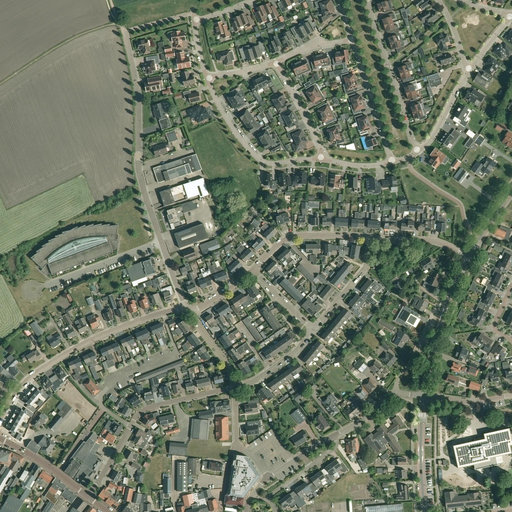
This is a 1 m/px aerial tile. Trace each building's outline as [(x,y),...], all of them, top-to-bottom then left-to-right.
[(291,5),(288,0),(280,0),(282,2),(278,4),(282,13),(288,10),(287,7),(291,5)] [(322,11),(334,7),(332,3),(331,4),(330,1),(322,3),(321,0),(315,3),(317,8),(320,7),(321,8),(322,11)] [(422,10),(430,4),(427,0),(423,0),(422,0),(418,0),(414,3),(417,8),(420,6),(422,10)] [(380,4),(377,5),(377,6),(377,8),(377,9),(379,12),(385,11),(386,13),(393,11),(392,8),(389,9),(386,2),(383,3),(383,2),(380,3),(380,4)] [(263,6),(267,15),(270,13),(272,19),(278,16),(274,6),(271,7),(269,4),(263,6)] [(267,15),(263,6),(257,8),(259,12),(255,14),(260,24),(266,21),(263,16),(267,14),(267,15)] [(334,7),(322,11),(323,13),(322,14),(319,15),(322,24),(325,23),(329,20),(328,16),(335,14),(334,11),(335,10),(334,7)] [(429,24),(439,18),(434,11),(430,14),(428,11),(419,16),(423,22),(426,20),(429,24)] [(239,16),(243,26),(244,26),(243,26),(247,24),(248,27),(253,25),(249,15),(246,17),(245,13),(245,14),(244,13),(241,14),(241,15),(239,16)] [(383,22),(383,23),(382,23),(383,26),(383,27),(393,23),(392,20),(395,19),(393,13),(386,15),(387,18),(382,20),(383,22)] [(243,26),(239,16),(234,19),(235,22),(232,23),(236,32),(240,30),(240,28),(243,26)] [(302,25),(308,36),(308,35),(309,34),(310,34),(312,33),(313,32),(314,31),(310,24),(312,23),(309,18),(304,21),(306,24),(302,25)] [(223,26),(222,22),(215,24),(216,28),(215,29),(217,35),(222,34),(223,38),(229,37),(226,25),(223,26)] [(393,23),(383,27),(384,29),(385,29),(386,31),(386,32),(391,30),(392,34),(398,32),(400,32),(397,25),(394,26),(393,23)] [(308,36),(302,25),(302,26),(303,26),(299,28),(298,25),(290,29),(293,34),(298,32),(302,39),(303,39),(304,39),(306,38),(306,37),(308,36)] [(180,41),(185,40),(184,32),(180,33),(180,32),(174,32),(174,34),(171,34),(172,42),(175,42),(176,48),(182,47),(182,43),(181,43),(180,41)] [(285,37),(281,39),(286,48),(292,45),(289,40),(292,38),(289,32),(283,34),(285,37)] [(399,35),(398,32),(392,34),(393,37),(388,38),(388,39),(389,41),(388,41),(389,44),(389,45),(399,42),(399,41),(402,40),(400,34),(399,35)] [(439,37),(436,38),(438,45),(439,45),(442,51),(447,49),(445,43),(449,42),(446,34),(442,36),(442,35),(441,34),(440,34),(440,35),(439,36),(439,37)] [(268,44),(272,54),(274,53),(274,54),(278,52),(277,51),(279,51),(277,45),(280,44),(276,36),(271,38),(273,42),(268,44)] [(147,40),(137,43),(139,49),(143,48),(144,54),(150,53),(148,47),(149,47),(147,40)] [(402,40),(399,41),(399,42),(389,45),(390,47),(391,47),(391,48),(392,50),(397,48),(399,53),(405,49),(403,43),(402,40)] [(251,48),(255,59),(255,58),(257,58),(258,58),(260,57),(261,57),(260,56),(261,56),(259,49),(263,47),(262,41),(258,42),(259,45),(257,45),(258,46),(251,48)] [(494,52),(499,56),(502,59),(506,55),(509,57),(511,53),(511,49),(505,43),(502,47),(500,45),(497,48),(496,48),(495,50),(495,51),(494,52)] [(255,59),(251,48),(251,49),(245,51),(245,50),(243,51),(242,48),(239,49),(241,55),(246,54),(248,61),(249,61),(250,62),(252,61),(253,60),(255,59)] [(341,52),(342,63),(343,63),(343,66),(346,66),(345,62),(349,62),(348,60),(349,60),(349,56),(348,57),(347,50),(341,51),(341,52)] [(235,60),(233,53),(230,54),(229,52),(217,55),(219,61),(224,60),(226,65),(232,64),(232,61),(235,60)] [(333,59),(334,66),(337,65),(343,64),(342,63),(341,52),(335,53),(336,59),(333,59)] [(178,69),(190,66),(188,58),(184,59),(183,53),(177,54),(178,60),(177,60),(178,69)] [(451,58),(450,54),(447,55),(443,56),(442,53),(433,55),(434,59),(439,58),(442,65),(452,62),(453,61),(454,60),(454,59),(453,58),(452,58),(451,58)] [(322,68),(331,65),(330,59),(326,60),(325,54),(319,56),(322,65),(322,68)] [(147,65),(143,65),(144,72),(146,72),(147,74),(152,73),(152,71),(155,70),(154,64),(159,63),(158,56),(146,58),(147,65)] [(322,65),(319,56),(313,57),(314,63),(311,64),(313,70),(319,69),(318,66),(322,65)] [(500,64),(490,57),(489,59),(488,59),(487,61),(487,62),(486,63),(489,66),(485,71),(490,75),(494,70),(495,70),(500,64)] [(302,74),(311,71),(309,64),(306,66),(303,60),(298,63),(302,74)] [(399,75),(409,71),(408,68),(411,67),(409,62),(402,64),(403,67),(398,68),(398,69),(399,71),(398,71),(399,74),(399,75)] [(292,65),(297,77),(302,74),(298,63),(292,65)] [(184,86),(195,83),(193,76),(189,77),(188,71),(182,73),(183,79),(182,79),(184,86)] [(411,77),(409,71),(399,75),(400,78),(401,77),(401,78),(402,80),(401,80),(402,80),(407,78),(408,81),(414,79),(413,76),(411,77)] [(482,75),(479,73),(474,80),(484,86),(486,82),(488,83),(492,78),(484,72),(482,75)] [(346,84),(356,81),(355,80),(356,79),(355,76),(354,76),(354,75),(348,76),(347,73),(341,75),(342,78),(344,78),(346,84)] [(434,87),(437,88),(438,86),(442,85),(441,81),(442,78),(439,77),(438,73),(427,77),(431,88),(434,87)] [(259,79),(263,88),(269,85),(270,87),(273,85),(270,78),(267,79),(266,79),(264,75),(261,77),(262,78),(259,79)] [(161,77),(148,79),(149,83),(145,83),(147,92),(154,91),(159,90),(158,86),(162,85),(161,77)] [(263,88),(259,79),(255,81),(255,80),(252,81),(255,88),(251,89),(255,96),(257,95),(255,92),(263,88)] [(356,81),(346,84),(347,87),(344,88),(346,94),(353,92),(352,89),(358,87),(357,86),(358,85),(357,82),(356,82),(356,81)] [(418,90),(417,84),(416,81),(409,83),(409,86),(404,88),(405,90),(405,91),(404,91),(405,94),(415,91),(418,90)] [(320,92),(321,91),(316,83),(310,87),(311,89),(306,92),(307,94),(306,94),(308,97),(309,97),(310,98),(320,92)] [(230,101),(231,104),(241,98),(238,92),(241,90),(239,87),(231,92),(233,95),(228,98),(228,99),(227,99),(229,102),(230,101)] [(468,90),(465,94),(466,95),(465,98),(474,104),(476,99),(481,102),(484,96),(474,89),(472,92),(468,90)] [(201,100),(199,93),(191,95),(190,91),(183,92),(185,99),(189,98),(190,103),(201,100)] [(417,97),(415,91),(405,94),(405,95),(406,97),(407,97),(408,99),(408,100),(413,98),(414,101),(420,99),(419,96),(417,97)] [(320,92),(310,98),(310,99),(309,99),(311,103),(312,102),(313,104),(318,100),(320,103),(325,100),(320,92)] [(271,97),(275,105),(285,100),(284,98),(284,97),(282,94),(279,96),(277,93),(271,97)] [(351,105),(362,102),(362,100),(363,100),(362,96),(361,97),(360,95),(355,97),(354,94),(348,96),(349,102),(352,101),(353,105),(350,105),(351,105)] [(240,106),(242,109),(249,105),(247,102),(244,103),(241,98),(231,104),(233,106),(231,107),(233,109),(234,109),(235,110),(240,106)] [(285,100),(275,105),(280,113),(287,109),(285,107),(289,105),(287,101),(286,102),(285,100)] [(411,113),(425,109),(423,103),(422,103),(421,101),(415,103),(416,105),(410,107),(410,108),(411,107),(411,110),(411,113)] [(332,111),(333,111),(329,102),(322,106),(323,109),(318,111),(319,113),(318,113),(320,116),(321,117),(332,111)] [(362,102),(351,105),(353,115),(360,113),(359,110),(364,108),(364,107),(365,106),(364,102),(363,103),(362,102)] [(163,103),(153,106),(156,114),(155,115),(156,119),(167,115),(163,103)] [(461,105),(454,116),(461,121),(459,124),(464,128),(467,124),(462,121),(465,116),(466,117),(470,111),(461,105)] [(201,109),(199,106),(188,111),(191,118),(195,117),(195,115),(198,122),(209,117),(205,108),(201,109)] [(242,120),(251,114),(247,109),(238,116),(242,120)] [(426,118),(426,116),(427,115),(425,109),(411,113),(411,114),(413,116),(413,117),(414,117),(414,119),(420,117),(420,120),(426,118)] [(284,124),(296,117),(294,113),(293,114),(292,111),(285,115),(284,112),(278,115),(280,118),(281,117),(284,124)] [(332,111),(321,117),(321,118),(321,119),(322,122),(323,122),(324,123),(329,120),(331,123),(337,120),(332,111)] [(245,125),(254,118),(251,114),(242,120),(243,120),(244,122),(243,122),(245,125)] [(357,126),(369,123),(369,121),(370,121),(369,117),(368,118),(367,116),(361,118),(360,115),(354,117),(357,126)] [(169,117),(159,120),(162,130),(172,127),(169,117)] [(296,117),(286,123),(288,126),(285,127),(287,132),(293,129),(292,127),(298,123),(297,121),(298,120),(296,117)] [(257,123),(254,118),(245,125),(247,127),(249,128),(257,123)] [(508,126),(500,120),(497,124),(505,130),(508,126)] [(258,122),(248,129),(251,134),(261,127),(258,122)] [(329,137),(339,134),(338,130),(341,129),(339,123),(332,126),(333,129),(327,131),(328,132),(327,132),(328,136),(329,136),(329,137)] [(369,123),(357,126),(357,127),(360,126),(362,132),(359,133),(360,136),(367,134),(366,131),(371,129),(371,127),(372,127),(370,123),(370,124),(369,123)] [(258,136),(260,141),(270,135),(267,130),(270,129),(269,126),(267,127),(263,129),(265,132),(258,136)] [(169,143),(178,140),(175,130),(166,133),(169,143)] [(294,137),(295,141),(304,137),(303,135),(304,134),(303,131),(302,132),(302,131),(295,134),(293,130),(287,133),(290,139),(294,137)] [(447,132),(440,142),(446,147),(453,137),(456,140),(460,134),(454,130),(452,133),(453,133),(451,135),(447,132)] [(473,139),(475,135),(469,131),(466,134),(473,139)] [(511,134),(508,132),(504,137),(505,138),(503,142),(511,148),(511,138),(511,136),(511,134)] [(339,134),(329,137),(330,138),(329,138),(330,142),(331,142),(331,143),(337,141),(338,144),(345,142),(343,136),(340,137),(339,134)] [(263,145),(274,139),(273,139),(272,140),(270,135),(260,141),(261,140),(262,142),(261,143),(263,145)] [(364,137),(368,150),(373,150),(372,147),(377,145),(375,138),(371,140),(370,135),(364,137)] [(479,136),(476,141),(481,145),(485,140),(479,136)] [(305,137),(295,141),(297,145),(293,146),(296,152),(302,149),(300,146),(307,143),(307,142),(308,142),(306,139),(305,139),(305,137)] [(274,139),(263,145),(266,150),(276,144),(274,139)] [(153,148),(156,156),(167,152),(166,147),(169,146),(168,143),(153,148)] [(446,156),(435,149),(430,155),(432,157),(428,163),(435,168),(440,162),(441,163),(446,156)] [(196,154),(154,168),(158,183),(166,180),(166,182),(202,170),(196,154)] [(483,166),(478,162),(472,170),(477,174),(481,169),(488,175),(496,163),(489,158),(483,166)] [(469,175),(464,171),(457,180),(461,184),(469,175)] [(298,184),(305,184),(306,179),(307,179),(307,177),(306,176),(306,173),(299,172),(298,176),(293,176),(293,182),(298,183),(298,184)] [(264,175),(264,185),(272,185),(272,189),(276,189),(276,181),(272,181),(272,174),(268,175),(267,174),(266,174),(265,175),(264,175)] [(280,182),(280,187),(287,186),(287,185),(291,184),(290,177),(286,178),(286,174),(279,175),(279,178),(278,178),(279,182),(280,182)] [(311,178),(311,184),(316,185),(316,186),(324,186),(324,174),(317,174),(317,178),(311,178)] [(330,183),(329,187),(338,188),(338,187),(343,188),(344,181),(339,180),(339,176),(331,175),(331,179),(329,179),(329,183),(330,183)] [(382,182),(383,188),(389,187),(389,188),(396,187),(395,177),(388,177),(388,181),(382,182)] [(189,183),(184,184),(188,199),(200,195),(201,198),(210,195),(204,178),(191,182),(191,180),(189,181),(189,183)] [(354,192),(360,192),(360,185),(357,185),(357,178),(350,178),(350,188),(354,188),(354,192)] [(372,194),(381,194),(380,183),(377,183),(376,180),(374,180),(374,178),(370,179),(370,178),(366,178),(366,179),(367,179),(367,183),(367,186),(368,190),(371,190),(372,194)] [(160,192),(165,206),(188,199),(184,184),(160,192)] [(306,209),(308,209),(307,203),(307,201),(304,201),(305,203),(303,203),(303,209),(302,209),(302,216),(299,216),(299,226),(305,226),(305,222),(307,222),(306,209)] [(175,208),(167,211),(168,215),(171,224),(179,221),(177,214),(179,213),(178,212),(183,210),(184,213),(192,210),(189,202),(181,204),(182,206),(175,208)] [(426,207),(426,214),(426,218),(425,218),(424,231),(431,231),(431,228),(434,228),(435,221),(431,221),(431,222),(429,222),(429,214),(428,214),(428,207),(426,207)] [(280,210),(284,224),(290,222),(288,213),(285,214),(283,208),(280,209),(280,210)] [(284,224),(280,210),(277,210),(279,215),(276,216),(278,225),(284,224)] [(328,210),(328,219),(323,218),(323,225),(331,225),(332,219),(334,219),(334,216),(333,210),(328,210)] [(445,224),(446,219),(443,219),(443,217),(439,217),(439,212),(435,212),(435,219),(439,219),(438,232),(445,232),(445,224)] [(389,220),(386,219),(386,218),(383,218),(383,224),(385,224),(384,229),(390,230),(391,217),(390,217),(389,220)] [(256,229),(258,227),(252,220),(250,223),(256,229)] [(273,236),(278,231),(273,226),(271,228),(266,223),(264,226),(273,236)] [(180,248),(209,238),(203,224),(175,234),(180,248)] [(70,231),(66,231),(66,232),(66,233),(63,235),(63,234),(58,235),(58,236),(59,236),(59,237),(56,238),(51,240),(52,240),(52,241),(50,243),(50,242),(45,245),(46,246),(44,248),(43,248),(39,250),(39,251),(39,250),(40,251),(38,253),(33,256),(35,257),(33,260),(32,259),(32,260),(43,269),(41,271),(47,276),(51,274),(52,275),(56,273),(56,272),(58,271),(59,272),(59,271),(62,270),(62,271),(70,268),(70,267),(73,266),(73,267),(74,267),(73,266),(76,265),(77,266),(81,264),(80,263),(84,262),(84,263),(88,261),(88,260),(91,259),(91,260),(92,260),(91,259),(94,258),(95,259),(103,256),(102,255),(105,254),(106,255),(105,254),(108,253),(109,254),(113,252),(113,251),(117,249),(118,242),(116,241),(118,228),(117,227),(117,228),(114,227),(115,226),(109,226),(109,227),(106,227),(106,225),(101,226),(101,227),(99,227),(98,225),(93,226),(94,227),(91,227),(90,225),(86,227),(85,228),(83,228),(82,226),(77,228),(78,229),(75,230),(74,228),(70,231)] [(269,240),(273,236),(264,226),(263,226),(261,228),(266,233),(264,235),(269,240)] [(506,239),(508,235),(503,234),(504,231),(497,228),(494,235),(506,239)] [(256,242),(261,247),(266,243),(261,238),(259,240),(253,234),(251,236),(252,237),(255,240),(256,242)] [(202,251),(220,245),(218,239),(200,245),(202,251)] [(261,247),(256,242),(252,246),(257,251),(261,247)] [(250,258),(254,254),(249,249),(247,251),(241,245),(240,243),(238,245),(239,247),(250,258)] [(245,263),(250,258),(239,247),(238,245),(237,246),(238,248),(237,249),(242,255),(240,257),(245,263)] [(329,256),(329,252),(332,252),(332,250),(336,250),(336,245),(332,246),(332,245),(325,245),(326,256),(329,256)] [(340,245),(340,250),(359,253),(360,246),(353,245),(352,246),(351,248),(345,247),(345,245),(340,245)] [(193,259),(194,258),(197,257),(194,249),(183,252),(184,255),(184,256),(184,258),(185,258),(186,259),(189,258),(189,259),(190,259),(191,260),(193,259)] [(292,258),(290,257),(293,254),(288,249),(283,253),(292,263),(294,266),(296,264),(292,258)] [(504,260),(511,264),(511,261),(511,256),(509,255),(510,252),(504,249),(502,255),(506,257),(504,260)] [(340,250),(339,256),(343,257),(344,255),(344,254),(350,255),(349,257),(350,258),(358,260),(359,253),(340,250)] [(292,263),(283,253),(278,258),(283,263),(285,261),(290,266),(292,263)] [(344,258),(343,257),(339,256),(335,260),(339,263),(350,272),(354,267),(348,262),(346,264),(343,261),(344,258)] [(226,262),(231,267),(229,269),(234,274),(238,269),(229,260),(227,257),(224,259),(227,262),(226,262)] [(229,260),(238,269),(242,265),(237,260),(236,262),(231,257),(229,260)] [(429,267),(431,270),(435,267),(433,265),(434,264),(430,258),(421,264),(425,270),(429,267)] [(151,259),(127,268),(132,282),(156,274),(151,259)] [(272,264),(270,265),(275,270),(280,266),(275,261),(273,260),(271,262),(272,264)] [(511,264),(504,260),(502,263),(499,262),(497,268),(501,270),(501,271),(502,271),(503,268),(507,270),(508,270),(511,264)] [(215,261),(212,262),(213,265),(214,268),(216,273),(217,275),(214,276),(217,283),(222,280),(216,264),(215,262),(215,261)] [(182,273),(191,270),(188,262),(185,264),(186,267),(181,269),(182,273)] [(219,262),(216,264),(222,280),(228,278),(225,271),(223,272),(220,266),(219,262)] [(339,263),(337,265),(342,269),(340,272),(345,277),(350,272),(339,263)] [(274,274),(274,273),(275,274),(277,275),(276,276),(278,278),(276,280),(279,282),(283,278),(277,272),(275,270),(270,265),(266,269),(268,271),(267,272),(271,277),(272,277),(274,274)] [(204,268),(200,269),(202,274),(207,286),(213,284),(210,277),(208,278),(207,276),(205,271),(204,268)] [(494,279),(502,283),(505,277),(499,274),(501,271),(495,269),(492,275),(496,276),(494,279)] [(328,275),(332,278),(334,276),(330,273),(326,270),(324,271),(328,275)] [(187,287),(190,293),(197,290),(195,284),(196,284),(195,279),(192,272),(188,274),(190,281),(186,283),(188,287),(187,287)] [(341,282),(345,277),(340,272),(335,277),(341,282)] [(436,287),(442,276),(433,272),(427,283),(425,282),(423,287),(429,292),(432,289),(433,286),(436,287)] [(119,273),(112,275),(116,285),(123,282),(119,273)] [(201,281),(199,282),(202,288),(207,286),(202,274),(199,275),(201,281)] [(112,275),(106,277),(110,287),(116,285),(112,275)] [(317,277),(326,285),(328,282),(327,281),(319,275),(317,277)] [(280,284),(285,288),(295,278),(292,276),(288,281),(285,278),(280,284)] [(106,277),(99,280),(103,290),(110,287),(106,277)] [(163,277),(156,279),(160,290),(161,290),(160,285),(164,283),(164,282),(163,277)] [(331,282),(337,287),(341,282),(335,277),(331,282)] [(290,293),(295,288),(292,285),(297,281),(295,278),(285,288),(290,293)] [(379,292),(380,290),(383,287),(375,281),(373,283),(369,279),(365,285),(372,291),(374,288),(379,292)] [(495,290),(496,287),(499,289),(502,283),(494,279),(493,282),(489,280),(487,279),(484,285),(487,286),(486,287),(492,289),(495,290)] [(93,282),(96,292),(103,290),(99,280),(93,282)] [(405,288),(399,281),(394,286),(399,292),(405,288)] [(30,283),(21,288),(24,294),(33,289),(30,283)] [(290,293),(294,297),(304,288),(301,285),(297,290),(295,288),(290,293)] [(321,287),(330,295),(334,290),(329,285),(327,288),(323,285),(321,287)] [(364,293),(363,295),(375,306),(377,303),(371,297),(374,293),(372,291),(365,285),(361,290),(364,293)] [(161,290),(164,297),(166,300),(167,302),(170,301),(169,299),(172,298),(171,295),(173,295),(173,293),(171,286),(161,290)] [(249,297),(253,302),(254,303),(259,300),(256,296),(260,294),(254,286),(248,290),(251,295),(249,297)] [(492,289),(486,287),(484,293),(487,294),(486,297),(493,301),(496,295),(491,292),(492,289)] [(33,289),(24,294),(28,300),(37,295),(33,289)] [(321,296),(326,300),(330,295),(322,289),(320,291),(323,293),(321,296)] [(299,302),(304,297),(299,292),(294,298),(299,302)] [(158,297),(160,296),(159,293),(150,296),(154,305),(160,303),(158,297)] [(253,302),(249,297),(246,299),(243,294),(238,297),(242,304),(244,302),(247,306),(253,302)] [(369,300),(363,295),(361,297),(357,294),(353,299),(360,305),(364,301),(367,303),(369,300)] [(37,295),(28,300),(31,306),(40,301),(37,295)] [(143,309),(149,307),(148,303),(146,295),(143,297),(144,300),(140,302),(143,309)] [(242,304),(238,297),(232,301),(235,306),(232,308),(236,314),(242,310),(239,306),(242,304)] [(423,312),(428,304),(416,297),(417,297),(412,305),(411,305),(423,312)] [(481,299),(478,305),(484,307),(485,304),(491,307),(493,301),(486,297),(484,300),(481,299)] [(360,305),(353,299),(348,304),(352,308),(350,310),(358,316),(361,313),(356,309),(360,305)] [(121,300),(117,301),(120,309),(117,310),(119,317),(125,315),(123,309),(124,308),(121,300)] [(131,313),(137,311),(136,307),(137,307),(134,300),(131,301),(132,304),(128,306),(131,313)] [(307,311),(313,305),(308,300),(302,306),(307,311)] [(31,306),(35,312),(44,307),(40,301),(31,306)] [(222,307),(226,313),(228,312),(231,310),(227,304),(222,307)] [(318,304),(315,307),(313,305),(307,311),(312,315),(316,311),(318,313),(322,308),(319,305),(318,304)] [(477,311),(475,314),(474,313),(473,314),(485,319),(487,313),(482,311),(484,307),(478,305),(475,311),(477,311)] [(264,316),(271,311),(267,306),(260,311),(264,316)] [(399,315),(396,320),(398,322),(403,324),(404,322),(409,325),(410,323),(415,326),(419,319),(416,318),(409,314),(411,310),(404,306),(402,310),(404,311),(401,317),(399,315)] [(217,311),(221,317),(226,313),(222,307),(217,311)] [(108,322),(114,320),(112,316),(113,316),(110,308),(107,309),(109,312),(104,314),(105,318),(106,318),(108,322)] [(341,313),(347,319),(351,314),(345,309),(341,313)] [(271,311),(264,316),(268,321),(274,316),(271,311)] [(347,319),(341,313),(337,318),(343,323),(347,319)] [(63,316),(69,325),(72,324),(70,319),(67,314),(63,316)] [(212,326),(215,324),(213,321),(215,320),(211,315),(210,314),(205,317),(206,318),(205,318),(209,324),(210,323),(212,326)] [(478,327),(480,324),(482,325),(485,319),(473,314),(469,323),(475,325),(478,327)] [(94,315),(88,317),(93,328),(96,327),(95,326),(99,325),(97,320),(100,319),(98,316),(95,317),(94,315)] [(271,326),(278,321),(274,316),(268,321),(271,326)] [(343,323),(337,318),(333,323),(340,328),(343,323)] [(389,329),(392,324),(381,318),(378,323),(389,329)] [(81,333),(88,330),(84,323),(82,319),(79,320),(79,321),(76,323),(77,326),(81,333)] [(182,322),(180,319),(177,322),(178,324),(180,326),(175,330),(177,333),(188,325),(184,320),(182,322)] [(35,321),(30,324),(38,336),(43,333),(35,321)] [(278,321),(271,326),(275,331),(281,326),(278,321)] [(163,333),(162,331),(165,330),(162,323),(156,325),(162,338),(164,337),(163,333)] [(340,328),(333,323),(329,327),(336,333),(340,328)] [(66,332),(69,338),(73,336),(74,337),(77,335),(73,328),(71,325),(68,327),(70,329),(66,332)] [(158,340),(161,345),(161,346),(164,344),(162,338),(156,325),(151,328),(154,334),(156,333),(159,340),(158,340)] [(179,336),(179,335),(184,332),(186,334),(191,330),(188,325),(177,333),(179,336)] [(336,333),(329,327),(326,332),(332,337),(336,333)] [(147,330),(141,332),(146,344),(147,344),(149,342),(147,337),(150,336),(147,330)] [(294,342),(292,340),(295,338),(290,331),(287,333),(289,336),(284,339),(288,346),(294,342)] [(407,340),(409,336),(400,331),(397,335),(398,335),(394,343),(402,348),(406,340),(407,340)] [(148,347),(147,344),(146,344),(141,332),(136,334),(138,341),(141,340),(143,345),(144,345),(146,348),(148,347)] [(239,332),(234,336),(223,343),(226,348),(232,344),(230,342),(235,339),(235,338),(241,335),(239,332)] [(332,337),(326,332),(321,337),(328,342),(332,337)] [(58,338),(61,336),(59,333),(53,337),(53,338),(49,340),(53,347),(61,343),(58,338)] [(184,348),(197,338),(194,333),(188,338),(189,340),(187,341),(188,342),(182,346),(184,348)] [(219,338),(223,343),(234,336),(232,333),(227,337),(225,334),(219,338)] [(480,348),(482,345),(487,337),(481,334),(478,339),(474,337),(470,342),(480,348)] [(134,349),(132,343),(135,342),(132,336),(126,338),(133,354),(136,353),(134,349)] [(489,346),(492,341),(487,337),(482,345),(485,347),(483,351),(488,354),(492,348),(489,346)] [(129,352),(130,352),(131,355),(133,354),(126,338),(121,341),(124,347),(126,346),(129,352)] [(195,347),(201,343),(197,338),(184,348),(186,350),(188,348),(189,349),(193,345),(195,347)] [(288,346),(284,339),(279,343),(283,349),(288,346)] [(314,346),(321,351),(325,346),(318,341),(314,346)] [(387,351),(390,348),(384,342),(381,346),(387,351)] [(504,358),(506,354),(504,352),(506,350),(500,346),(501,344),(498,342),(495,346),(491,353),(497,356),(498,354),(501,356),(502,356),(504,358)] [(122,356),(124,361),(126,360),(123,351),(121,352),(117,343),(112,345),(115,352),(117,350),(119,357),(122,356)] [(283,349),(279,343),(274,346),(279,353),(283,349)] [(115,352),(112,345),(106,347),(112,359),(115,358),(112,353),(115,352)] [(203,347),(197,351),(195,353),(196,355),(193,357),(194,358),(192,359),(193,361),(195,360),(207,352),(205,350),(206,348),(204,345),(203,346),(203,347)] [(229,352),(232,357),(245,348),(243,345),(236,350),(234,348),(229,352)] [(236,362),(241,358),(240,355),(251,348),(249,345),(245,348),(232,357),(236,362)] [(279,353),(274,346),(269,350),(274,356),(279,353)] [(321,351),(314,346),(311,350),(317,356),(321,351)] [(106,355),(108,361),(112,359),(106,347),(101,350),(104,356),(106,355)] [(470,355),(467,354),(468,351),(465,350),(466,349),(459,347),(457,353),(470,358),(470,355)] [(26,353),(21,356),(24,361),(28,359),(31,362),(37,358),(37,359),(42,356),(39,352),(39,353),(37,350),(34,352),(34,351),(30,354),(29,353),(27,355),(26,353)] [(274,356),(269,350),(264,353),(263,351),(259,354),(262,358),(265,355),(269,360),(274,356)] [(317,356),(311,350),(307,355),(313,360),(317,356)] [(89,354),(94,366),(97,365),(95,359),(97,358),(94,352),(89,354)] [(207,352),(195,360),(196,359),(197,361),(202,358),(204,361),(210,357),(207,352)] [(386,352),(380,358),(390,367),(397,358),(390,352),(388,354),(386,352)] [(470,358),(457,353),(455,359),(461,361),(463,355),(466,356),(465,359),(469,360),(470,358)] [(14,376),(18,372),(14,367),(14,366),(16,364),(17,364),(19,362),(11,354),(8,357),(11,361),(5,367),(8,371),(9,370),(14,376)] [(96,372),(94,366),(89,354),(83,357),(87,366),(90,365),(91,367),(92,370),(94,373),(96,372)] [(313,360),(307,355),(303,360),(309,365),(313,360)] [(242,370),(257,359),(255,356),(250,359),(250,360),(245,363),(244,361),(238,365),(242,370)] [(82,372),(80,366),(82,365),(79,358),(74,361),(79,373),(82,372)] [(259,362),(257,359),(242,370),(245,375),(251,371),(249,369),(259,362)] [(359,359),(354,366),(363,373),(368,367),(359,359)] [(212,364),(215,363),(214,360),(207,362),(209,368),(213,366),(212,364)] [(382,380),(389,372),(385,368),(376,360),(369,368),(382,380)] [(78,379),(79,381),(82,380),(81,378),(79,373),(74,361),(68,363),(71,369),(73,368),(78,379)] [(464,372),(466,368),(461,366),(461,365),(453,362),(451,368),(454,370),(454,371),(458,373),(459,370),(464,372)] [(294,367),(298,373),(303,370),(299,363),(294,367)] [(508,364),(503,366),(502,366),(503,369),(504,369),(506,379),(511,377),(511,370),(511,371),(509,364),(508,364)] [(469,366),(466,373),(476,376),(479,370),(469,366)] [(55,372),(59,378),(56,381),(60,387),(65,382),(62,378),(67,375),(65,371),(65,372),(64,372),(61,367),(57,369),(58,370),(55,372)] [(298,373),(294,367),(289,370),(293,377),(298,373)] [(293,377),(289,370),(284,374),(288,380),(293,377)] [(483,378),(484,378),(483,379),(486,381),(487,379),(491,379),(491,383),(500,381),(498,373),(494,374),(493,370),(489,371),(486,370),(485,373),(484,373),(483,378)] [(215,384),(224,382),(222,375),(221,375),(221,372),(217,373),(218,376),(214,377),(215,384)] [(202,373),(204,386),(211,385),(209,378),(205,379),(204,373),(202,373)] [(288,380),(284,374),(279,377),(283,384),(288,380)] [(458,382),(460,379),(456,378),(449,375),(446,381),(454,384),(455,381),(458,382)] [(44,378),(41,380),(44,386),(43,386),(46,390),(46,389),(51,386),(55,392),(60,387),(56,381),(52,383),(48,377),(45,378),(44,378)] [(283,384),(279,377),(274,381),(278,387),(283,384)] [(370,394),(377,386),(370,378),(363,385),(370,394)] [(85,383),(95,395),(100,390),(90,379),(85,383)] [(192,383),(192,379),(185,381),(186,385),(187,390),(194,389),(193,383),(192,383)] [(174,388),(175,394),(181,392),(179,386),(181,386),(179,380),(169,383),(170,388),(174,388)] [(278,387),(274,381),(268,384),(273,391),(278,387)] [(305,388),(309,393),(317,386),(313,381),(305,388)] [(478,391),(480,385),(471,382),(468,387),(478,391)] [(163,396),(170,394),(167,384),(166,384),(166,383),(164,383),(164,385),(165,387),(159,389),(160,393),(162,392),(163,396)] [(136,396),(130,400),(131,401),(132,403),(134,406),(142,402),(138,396),(141,394),(140,391),(136,385),(133,386),(137,393),(134,395),(136,396)] [(41,391),(35,386),(31,391),(39,398),(42,394),(47,399),(49,396),(43,388),(41,391)] [(362,402),(370,395),(362,386),(354,393),(362,402)] [(268,401),(274,397),(270,391),(268,393),(264,387),(259,391),(260,392),(257,394),(263,401),(267,398),(268,401)] [(296,401),(307,393),(303,388),(293,397),(296,401)] [(39,398),(31,391),(27,395),(35,402),(39,398)] [(145,400),(154,398),(152,391),(143,393),(145,400)] [(27,395),(23,399),(23,400),(28,405),(26,407),(34,413),(37,410),(32,405),(35,402),(27,395)] [(121,412),(122,413),(128,416),(132,410),(129,408),(129,407),(125,405),(126,402),(123,398),(120,396),(115,405),(118,407),(119,406),(123,408),(121,412)] [(322,402),(325,406),(333,416),(339,411),(331,401),(331,402),(327,397),(322,402)] [(256,403),(259,403),(258,399),(253,400),(253,404),(245,405),(246,413),(258,411),(256,403)] [(227,411),(231,410),(229,400),(221,401),(223,413),(227,412),(227,411)] [(214,418),(213,414),(220,413),(220,412),(223,412),(221,401),(211,403),(212,410),(199,413),(200,420),(214,418)] [(350,407),(354,412),(355,411),(358,415),(364,410),(362,407),(361,408),(359,405),(360,404),(357,401),(350,407)] [(49,427),(54,431),(64,419),(66,420),(75,410),(68,404),(58,414),(59,415),(49,427)] [(354,412),(350,407),(349,408),(348,407),(343,410),(351,420),(358,415),(355,411),(354,412)] [(32,417),(34,414),(26,408),(24,411),(18,408),(17,408),(14,413),(23,418),(26,414),(32,417)] [(291,415),(299,425),(307,419),(299,408),(291,415)] [(23,418),(15,413),(12,419),(21,423),(23,418)] [(43,424),(46,421),(41,417),(43,415),(40,413),(31,423),(38,428),(42,423),(43,424)] [(144,419),(142,423),(150,427),(151,427),(156,423),(155,422),(155,421),(152,414),(148,416),(147,415),(144,418),(144,419)] [(170,415),(167,416),(169,423),(176,422),(174,414),(173,415),(173,414),(170,414),(170,415)] [(322,431),(329,425),(321,414),(314,419),(317,423),(316,424),(319,428),(320,427),(322,431)] [(156,419),(158,421),(160,420),(161,425),(169,423),(167,416),(163,417),(163,416),(160,417),(161,418),(159,418),(156,419)] [(389,442),(397,453),(402,449),(396,441),(398,441),(392,434),(404,425),(397,416),(391,420),(394,424),(387,430),(383,425),(377,430),(378,431),(373,435),(372,434),(364,439),(370,447),(371,446),(378,455),(379,454),(380,456),(382,454),(381,453),(387,448),(384,445),(389,442)] [(216,440),(228,440),(228,417),(216,417),(216,440)] [(18,428),(21,423),(12,419),(9,424),(18,428)] [(192,419),(191,438),(208,440),(210,421),(207,420),(194,419),(192,419)] [(262,424),(261,420),(254,422),(255,425),(246,427),(248,435),(259,433),(258,425),(262,424)] [(119,434),(122,428),(118,425),(119,424),(114,421),(110,427),(114,429),(113,431),(119,434)] [(16,432),(18,428),(9,424),(8,423),(5,428),(6,429),(12,433),(11,435),(15,437),(14,438),(19,440),(22,435),(16,432)] [(112,443),(116,437),(112,435),(113,434),(110,432),(109,433),(106,432),(107,430),(104,428),(101,433),(104,435),(107,436),(105,439),(112,443)] [(148,441),(151,435),(154,437),(156,434),(149,430),(147,433),(140,429),(137,435),(138,436),(140,437),(141,438),(144,439),(148,441)] [(485,439),(453,446),(458,468),(479,464),(480,468),(497,465),(496,460),(495,457),(511,453),(510,445),(511,444),(511,441),(509,429),(484,434),(485,439)] [(304,438),(307,436),(304,431),(298,434),(299,435),(292,439),(297,446),(306,441),(304,438)] [(81,484),(84,486),(88,481),(89,482),(95,474),(101,463),(97,461),(99,457),(96,455),(101,445),(96,443),(98,439),(99,436),(93,433),(86,443),(84,442),(71,459),(69,463),(70,463),(64,472),(72,479),(73,477),(77,481),(76,482),(80,485),(81,484)] [(48,454),(56,444),(49,439),(45,436),(38,444),(32,441),(30,442),(27,448),(37,454),(40,448),(48,454)] [(134,441),(137,443),(136,445),(143,449),(148,441),(144,439),(141,438),(140,437),(138,436),(134,441)] [(346,440),(347,444),(347,448),(347,449),(347,453),(352,452),(352,454),(356,454),(355,452),(359,452),(359,445),(358,445),(357,439),(346,440)] [(187,456),(188,444),(170,442),(169,454),(187,456)] [(0,449),(0,462),(5,464),(4,467),(7,468),(12,460),(11,459),(12,452),(0,449)] [(136,459),(138,455),(135,454),(135,453),(129,450),(124,457),(131,461),(133,457),(136,459)] [(17,454),(12,452),(11,459),(12,460),(7,468),(3,476),(0,480),(0,491),(1,492),(14,471),(15,472),(21,464),(24,457),(17,454)] [(383,461),(389,457),(386,453),(380,457),(383,461)] [(243,498),(261,475),(248,456),(235,455),(231,478),(230,478),(227,496),(226,503),(227,503),(226,507),(225,507),(238,509),(237,509),(238,505),(239,504),(241,505),(242,504),(243,504),(243,498)] [(357,460),(365,472),(370,472),(363,457),(357,460)] [(196,475),(197,458),(189,458),(189,475),(196,475)] [(331,463),(337,471),(340,469),(342,471),(344,470),(345,472),(348,470),(341,461),(339,463),(336,460),(334,461),(333,461),(331,462),(332,463),(331,463)] [(222,471),(223,464),(205,461),(203,469),(222,471)] [(178,462),(178,491),(188,492),(187,462),(178,462)] [(332,481),(334,479),(333,478),(335,476),(333,474),(337,471),(331,463),(326,467),(328,471),(326,473),(332,481)] [(23,481),(21,484),(23,485),(30,489),(43,469),(36,465),(31,473),(26,470),(19,479),(23,481)] [(398,478),(407,477),(407,473),(406,473),(405,470),(396,471),(396,473),(398,473),(398,478)] [(38,483),(45,488),(47,488),(53,478),(43,471),(34,486),(36,487),(38,483)] [(120,479),(123,475),(115,471),(111,478),(117,482),(119,479),(120,479)] [(332,481),(326,473),(324,474),(321,471),(316,474),(322,483),(325,480),(327,482),(328,481),(331,484),(333,483),(334,483),(332,481)] [(459,486),(458,471),(450,471),(450,486),(459,486)] [(322,483),(316,474),(310,478),(313,482),(311,484),(316,491),(320,488),(318,485),(322,483)] [(13,488),(19,479),(14,476),(8,485),(13,488)] [(45,496),(55,504),(61,496),(67,487),(56,479),(50,486),(51,487),(49,490),(45,496)] [(114,488),(117,490),(118,486),(111,482),(109,486),(110,487),(110,488),(112,490),(114,488)] [(316,491),(311,484),(308,486),(306,482),(300,486),(306,494),(310,491),(312,494),(316,491)] [(30,489),(23,485),(21,489),(25,492),(21,500),(24,502),(31,490),(30,489)] [(402,500),(409,499),(408,485),(404,486),(404,485),(399,485),(400,495),(396,495),(397,500),(402,499),(402,500)] [(106,502),(112,495),(111,494),(111,495),(107,491),(109,488),(106,486),(104,489),(103,491),(101,490),(100,491),(101,493),(99,496),(106,501),(106,502)] [(306,494),(300,486),(295,490),(298,494),(296,496),(296,495),(296,496),(300,502),(305,499),(303,496),(306,494)] [(140,511),(141,511),(141,503),(142,503),(142,494),(135,493),(136,489),(127,487),(124,500),(130,502),(122,511),(140,511)] [(62,495),(61,496),(55,504),(54,506),(49,511),(57,511),(63,505),(62,504),(66,499),(72,503),(77,496),(67,488),(62,495)] [(203,492),(205,498),(212,496),(210,489),(203,491),(203,492)] [(445,497),(446,508),(468,505),(468,508),(473,507),(472,505),(482,504),(481,492),(478,493),(470,494),(467,494),(467,495),(458,496),(457,494),(455,495),(455,491),(445,492),(445,497)] [(186,507),(192,506),(193,510),(186,511),(207,511),(209,511),(205,498),(199,500),(197,493),(183,496),(186,507)] [(18,511),(24,503),(11,494),(10,494),(0,511),(1,511),(18,511)] [(151,511),(151,503),(148,503),(148,494),(142,494),(142,503),(141,503),(141,511),(140,511),(151,511)] [(280,501),(285,507),(290,504),(292,506),(296,503),(299,506),(302,504),(300,502),(296,496),(293,498),(289,494),(280,501)] [(111,506),(118,496),(116,495),(115,497),(114,497),(114,496),(112,495),(106,502),(111,506)] [(118,496),(111,506),(116,509),(120,504),(117,503),(121,498),(118,496)] [(81,511),(88,504),(80,498),(71,510),(71,511),(70,511),(81,511)] [(211,511),(219,510),(216,499),(208,501),(211,511)] [(412,510),(412,501),(390,502),(391,506),(399,506),(399,510),(412,510)] [(43,511),(49,511),(54,506),(49,502),(43,511)] [(178,511),(186,511),(184,502),(178,504),(178,507),(178,511)]
